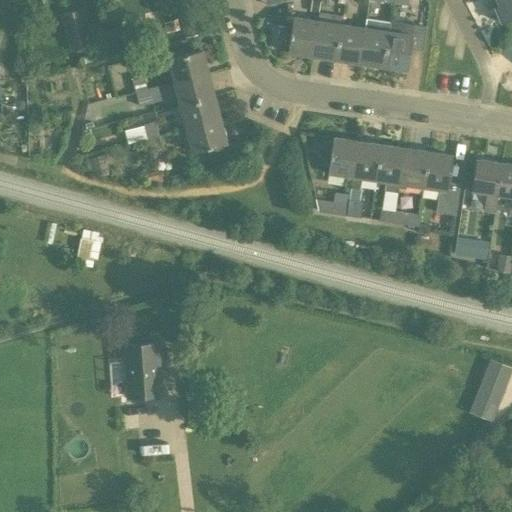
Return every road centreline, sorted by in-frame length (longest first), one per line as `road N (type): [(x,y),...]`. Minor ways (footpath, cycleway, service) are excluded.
road 1 (residential): [(228,0),(242,56),(269,84),(485,119)]
road 2 (residential): [(448,0),(488,67),(485,119)]
